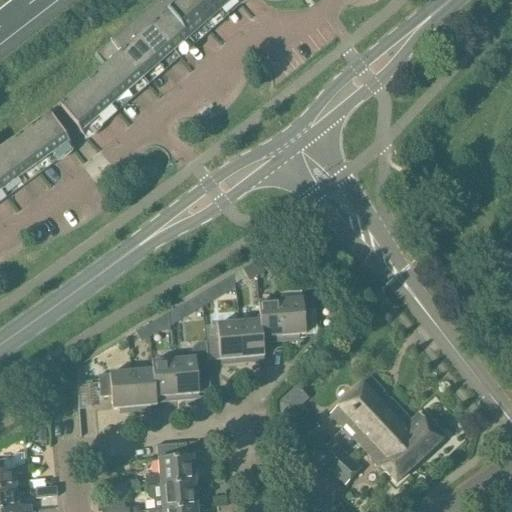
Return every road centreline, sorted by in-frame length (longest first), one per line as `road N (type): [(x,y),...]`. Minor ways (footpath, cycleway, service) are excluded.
road 1 (residential): [(240,481),(238,435),(81,449),(65,469),(78,511)]
road 2 (residential): [(283,157),(437,328)]
road 3 (residential): [(335,0),(309,21),(267,27),(152,127)]
road 4 (residential): [(437,328),(311,138)]
road 5 (secondary): [(451,0),(381,48),(288,135)]
road 6 (secondary): [(311,138),(391,69),(451,0)]
road 7 (residential): [(0,240),(152,127)]
road 8 (secondary): [(288,135),(220,176),(142,244)]
road 9 (secondary): [(0,344),(142,244)]
road 10 (secondary): [(142,244),(198,220),(283,157)]
road 11 (residential): [(511,424),(437,328)]
